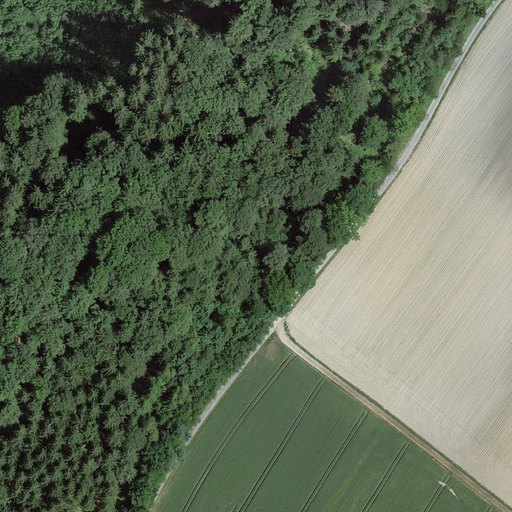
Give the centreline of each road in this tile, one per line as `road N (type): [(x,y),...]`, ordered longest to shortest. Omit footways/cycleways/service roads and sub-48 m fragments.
road 1 (track): [(136,511),(151,481),(398,158),(494,0)]
road 2 (track): [(290,298),(253,234),(102,276),(18,386),(0,505)]
road 3 (track): [(507,511),(266,327)]
